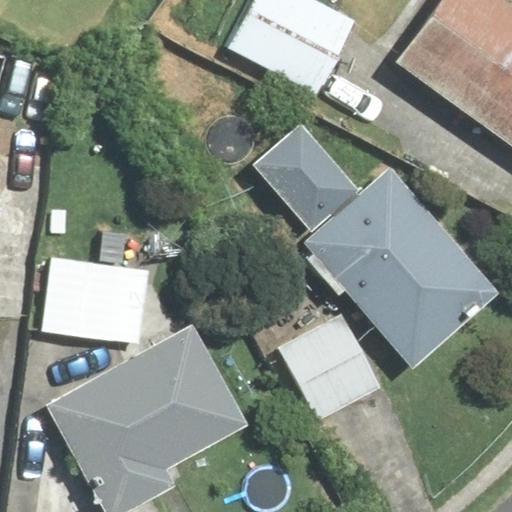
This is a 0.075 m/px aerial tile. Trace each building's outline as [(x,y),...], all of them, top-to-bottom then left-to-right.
[(306,0),(243,0),(216,51),(306,98),(347,22),(306,0)] [(511,23),(511,24),(478,0),(426,0),(382,63),(511,155),(511,23)] [(239,171),(295,238),(283,248),(392,379),(485,301),(375,171),(347,194),(291,128),(239,171)] [(38,263),(32,338),(130,347),(137,272),(38,263)] [(370,389),(307,288),(246,326),(309,427),(370,389)] [(30,409),(87,511),(123,511),(163,490),(153,472),(236,426),(180,326),(30,409)]
